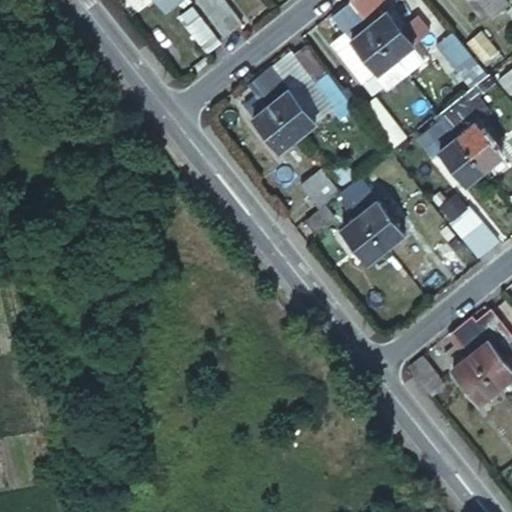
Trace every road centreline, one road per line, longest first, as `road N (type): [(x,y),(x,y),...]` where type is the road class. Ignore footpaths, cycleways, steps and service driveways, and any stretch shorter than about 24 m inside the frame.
road 1 (residential): [(172,113),(369,361)]
road 2 (residential): [(369,361),(488,511)]
road 3 (residential): [(172,113),(313,0)]
road 4 (residential): [(369,361),(511,252)]
road 5 (residential): [(87,0),(172,113)]
